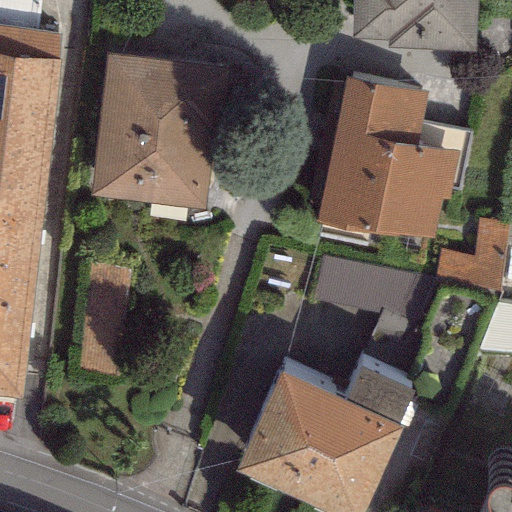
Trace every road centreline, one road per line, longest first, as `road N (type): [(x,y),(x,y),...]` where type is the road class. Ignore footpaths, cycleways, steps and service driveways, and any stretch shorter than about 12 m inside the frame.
road 1 (unknown): [(62,123),(40,482)]
road 2 (unclassified): [(114,511),(0,466)]
